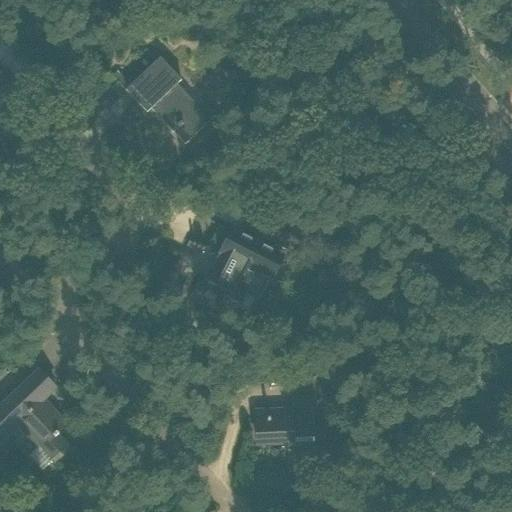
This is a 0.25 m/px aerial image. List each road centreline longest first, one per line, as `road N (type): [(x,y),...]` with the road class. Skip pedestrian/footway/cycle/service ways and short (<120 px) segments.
road 1 (residential): [(50,312),(125,227),(125,196),(61,139),(45,139),(0,174)]
road 2 (residential): [(240,511),(50,312)]
road 3 (tertiary): [(511,139),(386,0)]
road 4 (track): [(0,10),(54,67),(68,96),(61,139)]
